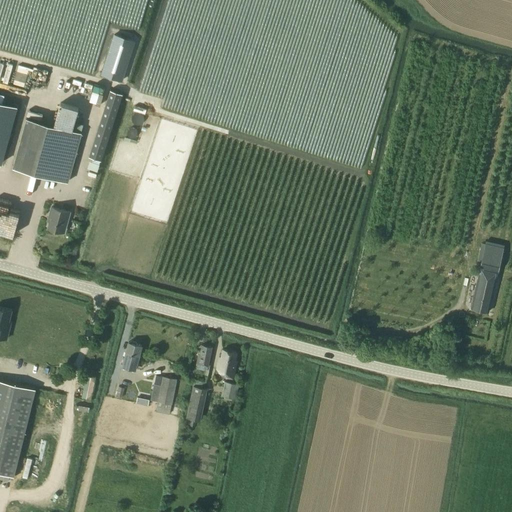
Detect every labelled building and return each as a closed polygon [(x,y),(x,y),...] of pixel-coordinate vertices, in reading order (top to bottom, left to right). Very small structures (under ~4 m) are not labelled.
[(148,0),(0,0),(0,48),(92,75),(109,20),(139,29),(148,0)] [(353,0),(169,0),(140,91),(145,92),(142,101),(362,170),(400,38),(353,0)] [(118,38),(104,80),(125,86),(138,45),(118,38)] [(19,65),(13,84),(24,87),(30,68),(19,65)] [(90,100),(101,103),(105,86),(95,83),(90,100)] [(101,162),(122,96),(110,92),(89,158),(101,162)] [(0,162),(2,163),(19,106),(0,99),(0,162)] [(142,124),(147,109),(136,105),(131,120),(142,124)] [(13,167),(68,182),(81,132),(27,117),(13,167)] [(51,216),(48,228),(62,232),(64,227),(66,226),(70,212),(52,207),(49,216),(51,216)] [(504,247),(486,242),(480,266),(498,270),(504,247)] [(497,276),(479,272),(471,307),(490,312),(497,276)] [(0,336),(7,339),(10,327),(8,326),(12,310),(0,306),(0,336)] [(13,319),(21,321),(24,310),(16,308),(13,319)] [(125,356),(123,364),(129,366),(129,367),(132,368),(132,369),(134,370),(137,360),(141,345),(129,342),(125,356)] [(202,344),(197,368),(207,370),(212,346),(202,344)] [(219,357),(216,376),(233,379),(237,360),(235,360),(237,352),(223,349),(221,357),(219,357)] [(85,374),(84,397),(93,398),(95,375),(85,374)] [(150,400),(158,401),(156,412),(170,414),(171,404),(172,404),(177,379),(162,376),(160,385),(154,383),(150,400)] [(0,472),(14,476),(35,388),(0,379),(0,472)] [(186,417),(185,423),(192,425),(193,419),(200,421),(207,388),(205,388),(206,382),(194,379),(193,385),(192,385),(185,417),(186,417)] [(236,398),(239,383),(224,380),(221,395),(236,398)] [(118,386),(116,396),(122,397),(125,388),(118,386)] [(137,395),(136,401),(149,403),(150,397),(137,395)] [(46,436),(49,415),(43,414),(40,435),(46,436)]
